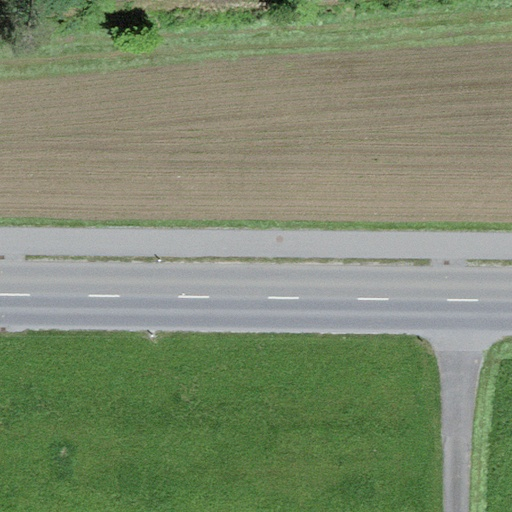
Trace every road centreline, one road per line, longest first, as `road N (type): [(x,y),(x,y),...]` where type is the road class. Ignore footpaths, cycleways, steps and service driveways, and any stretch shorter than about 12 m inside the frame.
road 1 (secondary): [(511,303),(0,296)]
road 2 (track): [(467,302),(458,511)]
